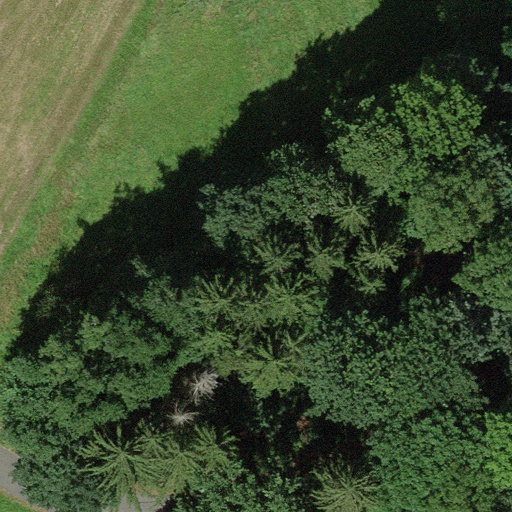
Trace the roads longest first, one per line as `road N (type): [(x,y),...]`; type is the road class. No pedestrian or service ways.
road 1 (unclassified): [(177,511),(462,462),(511,443)]
road 2 (track): [(0,205),(110,0)]
road 3 (unclassified): [(0,477),(23,494),(115,511)]
